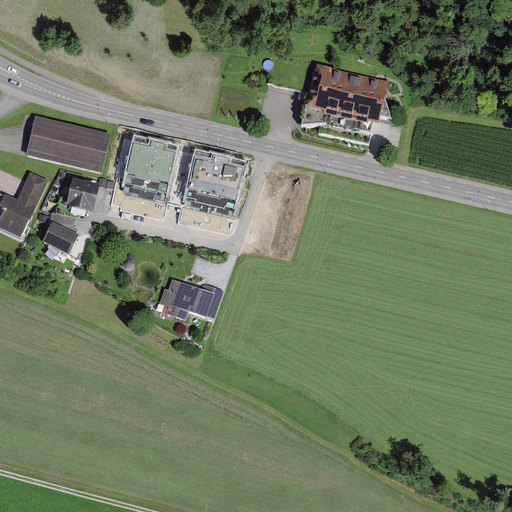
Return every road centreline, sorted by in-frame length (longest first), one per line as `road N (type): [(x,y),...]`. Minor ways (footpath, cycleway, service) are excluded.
road 1 (primary): [(511,202),(72,100),(0,70)]
road 2 (track): [(0,473),(148,511)]
